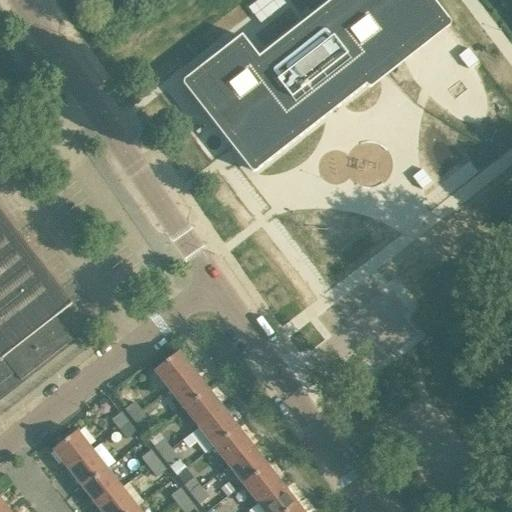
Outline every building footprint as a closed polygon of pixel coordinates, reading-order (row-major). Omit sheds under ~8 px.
[(174,0),(117,39),(135,64),(205,16),(193,0),(174,0)] [(364,87),(448,22),(430,0),(331,0),(257,58),(240,36),(183,81),(255,172),(364,87)] [(46,311),(54,305),(0,235),(0,389),(67,338),(46,311)] [(168,392),(193,372),(177,353),(153,372),(168,392)] [(193,372),(168,392),(183,410),(208,391),(193,372)] [(208,391),(183,410),(198,429),(222,410),(208,391)] [(125,410),(132,419),(141,413),(134,403),(125,410)] [(204,455),(212,448),(237,429),(222,410),(198,429),(183,441),(188,449),(195,443),(204,455)] [(132,419),(139,429),(148,422),(141,413),(132,419)] [(119,430),(127,423),(120,414),(111,421),(119,430)] [(134,432),(127,423),(119,430),(126,439),(134,432)] [(237,429),(212,448),(227,467),(252,448),(237,429)] [(66,470),(91,451),(76,432),(51,451),(66,470)] [(155,448),(162,457),(171,451),(163,441),(155,448)] [(252,448),(227,467),(242,486),(267,467),(252,448)] [(106,470),(91,451),(66,470),(81,489),(106,470)] [(162,457),(169,467),(178,460),(171,451),(162,457)] [(141,459),(148,468),(157,461),(150,452),(141,459)] [(155,477),(164,470),(157,461),(148,468),(155,477)] [(267,467),(242,486),(257,505),(281,486),(267,467)] [(106,470),(81,489),(96,508),(121,489),(106,470)] [(191,495),(200,489),(193,479),(184,486),(191,495)] [(228,483),(220,490),(226,498),(234,491),(228,483)] [(281,486),(257,505),(262,511),(286,511),(296,505),(281,486)] [(130,511),(135,508),(121,489),(96,508),(98,511),(130,511)] [(207,498),(200,489),(191,495),(199,504),(207,498)] [(170,497),(178,506),(186,499),(179,490),(170,497)] [(182,511),(188,511),(194,508),(193,508),(186,499),(178,506),(182,511)] [(0,511),(8,511),(0,501),(0,511)]
